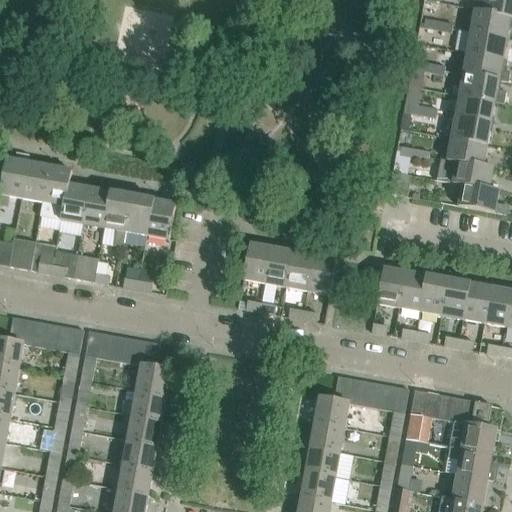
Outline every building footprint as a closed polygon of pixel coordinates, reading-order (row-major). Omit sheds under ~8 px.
[(511,0),(487,0),(485,12),(485,13),(511,18),(511,0)] [(511,18),(475,11),(471,33),(507,39),(509,28),(511,28),(511,18)] [(424,29),(438,32),(440,23),(425,20),(424,29)] [(454,25),(440,23),(438,32),(452,34),(454,25)] [(471,33),(467,54),(503,61),(507,39),(471,33)] [(503,62),(503,61),(467,54),(464,75),(499,82),(508,84),(510,74),(506,73),(507,62),(504,61),(503,62)] [(424,74),(430,75),(432,66),(418,63),(417,68),(416,68),(416,71),(424,74)] [(446,68),(432,66),(430,75),(444,78),(446,68)] [(452,86),(450,96),(460,98),(495,104),(505,106),(507,93),(497,91),(499,82),(464,75),(461,88),(452,86)] [(460,98),(456,119),(491,125),(495,104),(460,98)] [(409,106),(408,115),(422,117),(424,108),(409,106)] [(438,111),(424,108),(422,117),(436,120),(438,111)] [(456,119),(452,140),(487,147),(491,125),(456,119)] [(452,140),(448,162),(493,169),(484,167),(487,147),(452,140)] [(414,160),(416,151),(402,148),(401,153),(400,158),(414,160)] [(414,160),(428,163),(430,154),(416,151),(414,160)] [(9,198),(22,200),(29,162),(28,162),(30,156),(16,154),(18,157),(17,162),(6,160),(0,194),(0,206),(8,208),(9,198)] [(22,200),(43,204),(50,168),(29,164),(29,162),(22,200)] [(463,185),(463,186),(499,192),(489,190),(493,169),(448,162),(457,164),(453,183),(463,185)] [(71,172),(50,168),(43,204),(41,218),(61,222),(71,172)] [(72,172),(71,172),(61,222),(83,226),(89,190),(69,186),(72,172)] [(389,196),(407,199),(411,177),(393,174),(389,196)] [(463,186),(459,208),(495,215),(506,217),(507,207),(496,205),(499,192),(463,186)] [(83,226),(103,230),(110,194),(89,190),(83,226)] [(103,230),(114,232),(116,232),(113,247),(122,248),(131,197),(110,194),(103,230)] [(126,234),(146,238),(153,201),(131,197),(122,248),(123,249),(126,234)] [(176,206),(153,201),(146,238),(169,242),(169,241),(176,206)] [(0,267),(9,269),(15,240),(14,240),(13,245),(0,242),(0,267)] [(15,240),(9,269),(31,273),(36,244),(15,240)] [(52,277),(54,268),(56,254),(57,248),(36,244),(31,273),(31,272),(38,273),(38,274),(52,277)] [(243,282),(264,285),(271,249),(250,246),(243,282)] [(293,253),(271,249),(264,285),(286,289),(293,253)] [(286,289),(307,293),(314,257),(293,253),(286,289)] [(52,277),(73,280),(77,258),(56,254),(54,268),(52,277)] [(336,261),(314,257),(307,293),(330,298),(336,261)] [(73,280),(93,284),(95,275),(98,262),(77,258),(73,280)] [(383,270),(377,306),(399,310),(406,274),(383,270)] [(138,283),(136,292),(151,295),(151,294),(153,286),(147,284),(149,273),(140,271),(138,283)] [(399,310),(420,314),(427,278),(406,274),(399,310)] [(110,278),(95,275),(93,284),(109,287),(110,278)] [(427,278),(420,314),(442,317),(448,281),(427,278)] [(138,283),(125,280),(123,290),(136,292),(138,283)] [(442,317),(464,321),(470,285),(448,281),(442,317)] [(470,285),(464,321),(485,325),(491,289),(470,285)] [(485,325),(506,329),(511,295),(511,292),(491,289),(485,325)] [(261,305),(248,303),(246,312),(259,314),(261,305)] [(259,314),(274,317),(276,308),(261,305),(259,314)] [(304,313),(290,310),(288,320),(302,322),(304,313)] [(302,322),(317,325),(318,315),(304,313),(302,322)] [(9,343),(20,345),(24,321),(13,319),(13,320),(9,343)] [(36,324),(24,321),(20,345),(23,345),(23,347),(32,348),(36,324)] [(32,348),(43,350),(48,326),(36,324),(32,348)] [(60,328),(48,326),(43,350),(55,352),(60,328)] [(372,335),(386,337),(388,328),(373,326),(372,335)] [(55,352),(67,354),(71,330),(60,328),(55,352)] [(84,332),(71,330),(67,354),(68,355),(68,354),(80,356),(84,332)] [(401,340),(415,343),(417,333),(403,331),(401,340)] [(85,357),(97,359),(101,335),(90,333),(85,357)] [(415,343),(429,345),(431,336),(417,333),(415,343)] [(113,337),(101,335),(97,359),(97,360),(109,362),(113,337)] [(125,340),(113,337),(109,362),(120,364),(125,340)] [(460,341),(446,339),(444,348),(459,350),(460,341)] [(137,342),(125,340),(120,364),(132,366),(137,342)] [(0,341),(0,366),(19,369),(23,347),(23,345),(20,345),(9,343),(0,341)] [(474,344),(460,341),(459,350),(472,353),(474,344)] [(149,344),(137,342),(132,366),(140,368),(141,366),(144,367),(149,344)] [(161,346),(149,344),(144,367),(156,369),(161,346)] [(487,355),(501,358),(502,349),(488,346),(487,355)] [(501,358),(511,359),(511,350),(502,349),(501,358)] [(69,355),(65,378),(75,380),(80,356),(68,354),(68,355),(69,355)] [(85,357),(81,381),(92,383),(96,360),(97,360),(97,359),(85,357)] [(0,366),(0,391),(14,394),(19,369),(0,366)] [(140,368),(136,391),(167,397),(172,372),(156,369),(144,367),(141,366),(140,368)] [(65,378),(60,403),(71,405),(75,380),(65,378)] [(334,402),(345,404),(349,380),(338,378),(334,402)] [(361,383),(349,380),(345,404),(350,405),(349,406),(357,407),(361,383)] [(81,381),(76,406),(88,408),(92,383),(81,381)] [(357,407),(369,409),(373,385),(361,383),(357,407)] [(385,387),(373,385),(369,409),(380,412),(385,387)] [(380,412),(392,414),(397,389),(385,387),(380,412)] [(409,391),(397,389),(392,414),(393,414),(394,413),(405,415),(409,391)] [(0,391),(0,417),(10,419),(14,394),(0,391)] [(163,421),(167,397),(136,391),(132,416),(163,421)] [(415,392),(411,416),(422,418),(423,418),(423,419),(428,395),(415,392)] [(440,397),(428,395),(423,419),(435,421),(440,397)] [(435,421),(447,423),(452,399),(440,397),(435,421)] [(319,399),(314,423),(345,429),(349,406),(350,405),(345,404),(334,402),(319,399)] [(447,423),(459,425),(463,401),(452,399),(447,423)] [(466,426),(472,427),(476,404),(463,401),(459,425),(466,427),(466,426)] [(66,430),(71,405),(60,403),(55,428),(66,430)] [(492,407),(476,404),(472,427),(488,430),(492,407)] [(76,406),(72,431),(83,433),(88,408),(76,406)] [(390,437),(400,439),(405,415),(394,413),(390,437)] [(129,433),(127,441),(158,446),(161,433),(163,421),(132,416),(129,433)] [(417,443),(422,418),(411,416),(406,441),(417,443)] [(0,417),(0,443),(5,444),(8,433),(10,419),(0,417)] [(314,423),(313,433),(310,448),(341,454),(344,433),(345,429),(314,423)] [(497,431),(488,430),(472,427),(466,426),(466,427),(465,433),(461,451),(492,456),(496,433),(497,431)] [(51,453),(62,455),(66,430),(55,428),(51,453)] [(72,431),(72,433),(67,456),(78,458),(83,433),(72,431)] [(390,437),(385,462),(396,464),(400,439),(390,437)] [(153,471),(158,446),(127,441),(123,466),(153,471)] [(413,467),(417,443),(406,441),(402,465),(413,467)] [(310,448),(305,473),(336,479),(341,454),(310,448)] [(450,449),(448,460),(459,462),(457,475),(488,481),(488,482),(493,483),(495,470),(490,469),(492,456),(461,451),(450,449)] [(46,478),(57,480),(62,455),(51,453),(46,478)] [(67,456),(63,481),(74,483),(78,458),(67,456)] [(385,462),(381,487),(391,489),(396,464),(385,462)] [(402,465),(397,490),(408,492),(413,467),(402,465)] [(123,466),(118,491),(149,496),(153,471),(123,466)] [(305,473),(301,498),(331,504),(336,479),(305,473)] [(457,475),(452,500),(483,506),(488,482),(488,481),(457,475)] [(46,478),(42,502),(53,504),(57,480),(46,478)] [(63,481),(58,506),(69,508),(74,483),(63,481)] [(381,487),(376,511),(377,511),(387,511),(391,489),(381,487)] [(397,490),(393,511),(404,511),(408,492),(397,490)] [(146,511),(149,496),(118,491),(114,511),(146,511)] [(301,498),(298,511),(329,511),(331,504),(301,498)] [(441,498),(438,511),(482,511),(483,506),(452,500),(441,498)] [(39,511),(51,511),(53,504),(42,502),(39,511)]
